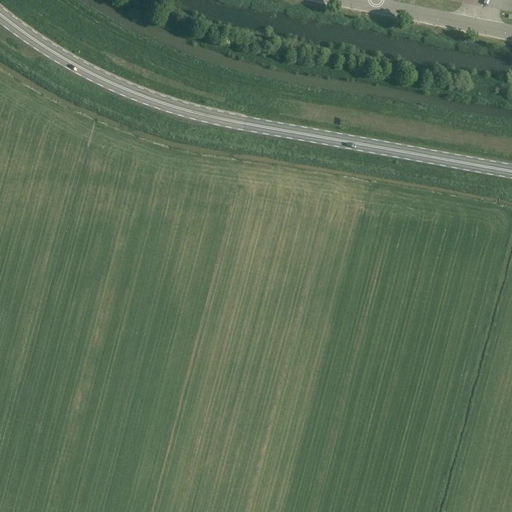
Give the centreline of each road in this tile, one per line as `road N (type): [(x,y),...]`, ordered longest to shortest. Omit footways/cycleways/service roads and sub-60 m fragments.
road 1 (primary): [(511,172),(155,100),(78,65),(0,14)]
road 2 (unclassified): [(374,6),(511,34)]
